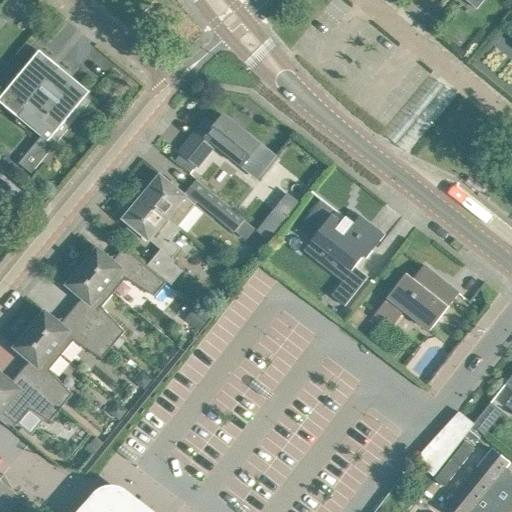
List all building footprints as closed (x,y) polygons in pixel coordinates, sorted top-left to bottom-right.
[(465,0),(477,9),(484,0),(465,0)] [(94,98),(88,93),(90,92),(40,51),(26,68),(17,60),(0,80),(9,88),(0,98),(0,101),(49,141),(52,137),(57,141),(94,98)] [(275,154),(274,156),(223,116),(209,134),(200,127),(180,152),(198,166),(215,144),(258,177),(275,156),(276,157),(277,155),(275,154)] [(195,204),(186,197),(186,196),(160,174),(142,196),(180,227),(189,216),(186,215),(195,204)] [(187,193),(236,233),(246,221),(197,181),(187,193)] [(179,227),(180,227),(142,196),(123,219),(130,224),(127,228),(139,238),(142,235),(149,241),(149,240),(161,250),(148,265),(172,285),(184,270),(175,263),(174,255),(180,248),(172,241),(182,229),(179,227)] [(321,200),(304,221),(313,228),(311,231),(312,240),(337,259),(329,270),(342,281),(334,292),(346,303),(343,306),(344,307),(368,277),(355,267),(364,256),(367,258),(385,235),(360,215),(358,217),(354,223),(353,222),(352,224),(346,219),(347,217),(346,216),(345,218),(321,199),(321,200)] [(274,208),(256,231),(269,241),(287,219),(274,208)] [(166,282),(124,247),(116,257),(109,259),(98,249),(93,256),(90,254),(83,263),(85,265),(83,267),(114,293),(126,278),(154,296),(166,282)] [(430,331),(460,293),(424,265),(413,279),(407,273),(370,319),(378,326),(383,319),(393,327),(405,311),(430,331)] [(102,307),(114,293),(83,267),(81,269),(79,268),(72,277),(74,278),(68,285),(79,294),(80,301),(72,310),(114,345),(119,339),(125,332),(102,307)] [(192,308),(181,321),(195,333),(206,319),(192,308)] [(114,345),(72,310),(64,320),(57,321),(46,312),(40,319),(38,317),(31,326),(33,328),(31,330),(62,355),(74,341),(102,359),(114,345)] [(50,370),(62,355),(31,330),(29,332),(27,330),(20,339),(22,341),(16,348),(27,357),(27,364),(19,373),(61,408),(73,394),(50,370)] [(119,339),(114,345),(119,350),(124,344),(119,339)] [(61,408),(19,373),(12,383),(0,372),(0,411),(17,425),(30,409),(50,422),(61,408)] [(143,373),(134,383),(144,391),(153,381),(143,373)] [(117,404),(109,414),(119,422),(127,412),(117,404)] [(434,476),(474,424),(463,415),(463,416),(459,412),(416,459),(416,460),(434,476)] [(484,432),(474,424),(467,433),(478,441),(484,432)] [(103,445),(96,438),(87,448),(95,455),(103,445)] [(503,511),(508,511),(511,507),(511,495),(506,490),(477,467),(467,480),(444,508),(448,511),(485,511),(493,503),(503,511)] [(0,511),(8,511),(17,502),(0,487),(0,511)] [(128,511),(116,503),(115,502),(114,501),(112,501),(111,501),(109,501),(108,502),(107,502),(106,503),(105,504),(98,511),(128,511)]
